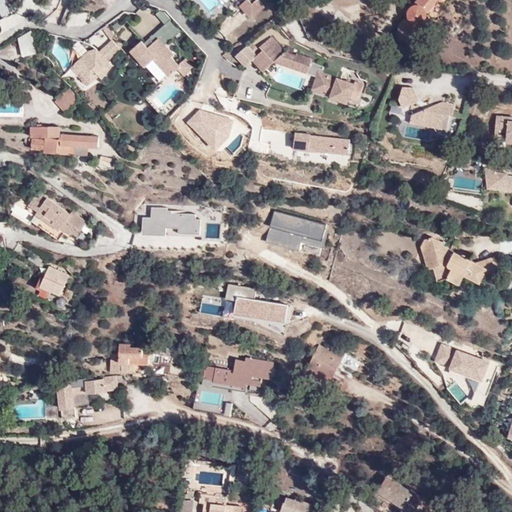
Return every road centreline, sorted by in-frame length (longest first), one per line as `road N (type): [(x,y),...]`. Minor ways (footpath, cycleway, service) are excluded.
road 1 (residential): [(337,511),(330,470),(270,433),(171,417),(57,440),(0,439)]
road 2 (residential): [(16,232),(87,250),(120,242),(121,234),(34,167),(0,155)]
road 3 (residential): [(134,0),(83,35),(27,22),(0,40)]
